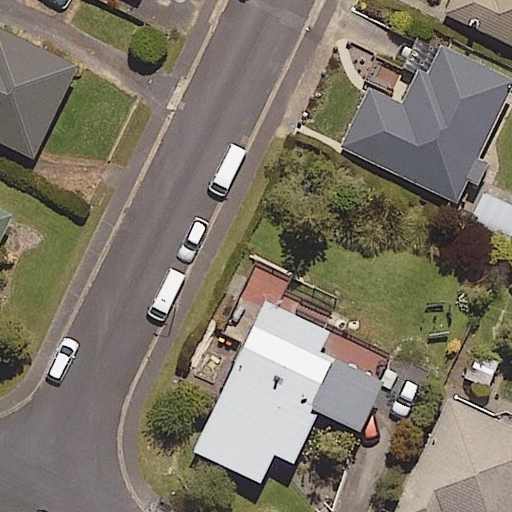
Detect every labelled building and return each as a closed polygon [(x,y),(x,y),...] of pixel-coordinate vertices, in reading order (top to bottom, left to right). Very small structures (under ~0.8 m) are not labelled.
[(511,47),(511,0),(451,0),(444,15),(511,47)] [(0,144),(35,163),(82,75),(5,33),(0,43),(0,144)] [(460,208),(511,103),(511,87),(436,50),(405,113),(371,95),(344,150),(460,208)] [(511,240),(511,209),(484,197),(473,223),(511,240)] [(0,253),(15,224),(0,216),(0,253)] [(364,438),(398,367),(271,305),(198,455),(264,488),(278,459),(298,469),(323,418),(364,438)] [(511,511),(511,427),(455,399),(397,511),(511,511)]
